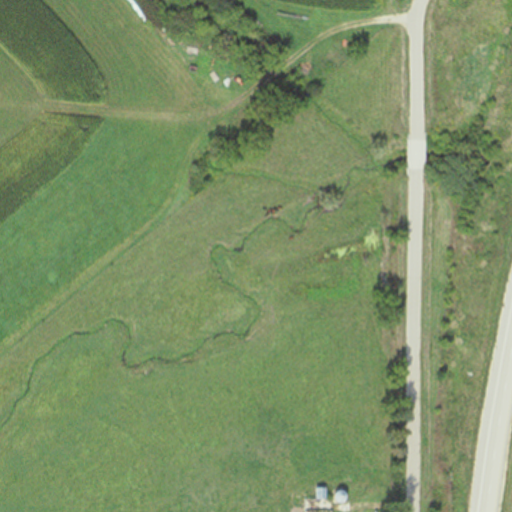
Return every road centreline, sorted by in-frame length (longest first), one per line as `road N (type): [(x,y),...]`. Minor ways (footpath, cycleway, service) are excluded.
road 1 (residential): [(411,511),(415,170)]
road 2 (trunk): [(511,325),(483,511)]
road 3 (residential): [(417,140),(421,0)]
